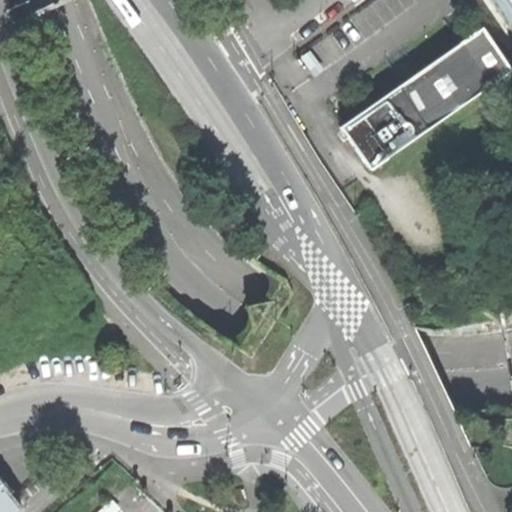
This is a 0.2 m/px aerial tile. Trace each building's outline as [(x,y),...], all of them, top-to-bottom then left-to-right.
[(511,0),(477,0),(503,38),(508,34),(511,39),(511,0)] [(478,31),(340,128),(354,149),(369,169),(507,72),(478,31)] [(314,49),(300,59),(321,89),(336,79),(314,49)] [(0,511),(18,511),(22,510),(10,495),(13,493),(0,477),(0,511)] [(16,495),(28,506),(41,492),(29,481),(16,495)]
